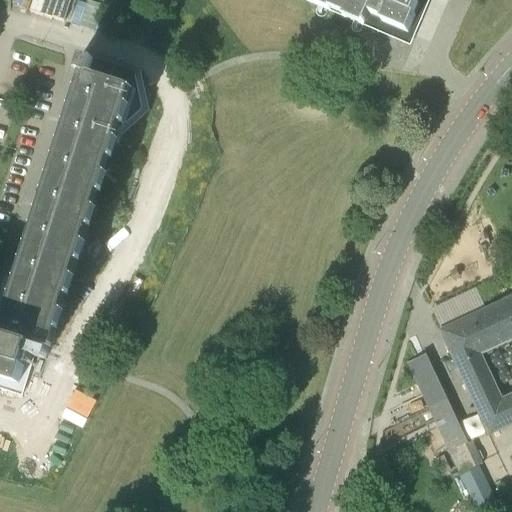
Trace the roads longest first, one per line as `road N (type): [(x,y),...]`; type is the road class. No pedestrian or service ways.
road 1 (tertiary): [(315,511),(405,233),(451,144),(511,66)]
road 2 (residential): [(5,262),(69,53),(66,40),(0,14)]
